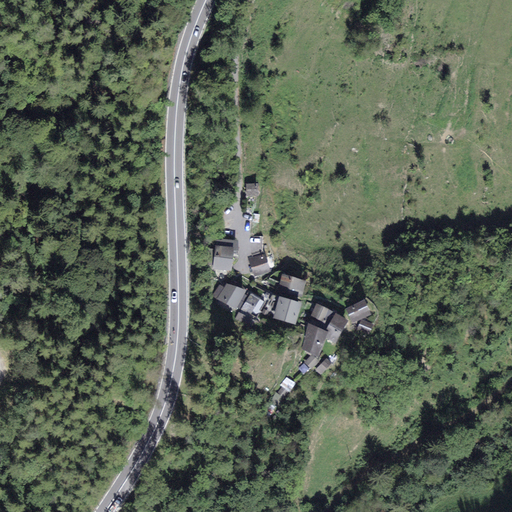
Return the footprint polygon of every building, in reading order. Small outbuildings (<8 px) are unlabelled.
[(258,185),(248,185),(248,195),(256,195),(258,195),(258,185)] [(233,249),(217,247),(214,268),(230,270),(233,249)] [(264,255),(251,259),(256,275),(269,271),(264,255)] [(305,283),(284,277),(280,290),(301,296),(305,283)] [(244,293),(228,284),(225,289),(220,286),(216,294),(220,296),(219,298),(236,307),(244,293)] [(263,301),(251,295),(243,310),(254,317),(263,301)] [(300,306),(280,300),(275,316),(296,322),(300,306)] [(365,302),(348,309),(353,321),(370,314),(365,302)] [(327,324),(333,313),(317,305),(312,316),(327,324)] [(348,321),(337,315),(327,332),(329,333),(326,338),(335,343),(348,321)] [(364,322),(362,321),(359,328),(369,333),(372,326),(364,322)] [(326,333),(312,327),(302,348),(317,355),(326,333)] [(318,362),(312,356),(306,362),(312,368),(318,362)] [(331,363),(327,359),(318,370),(322,374),(331,363)]
